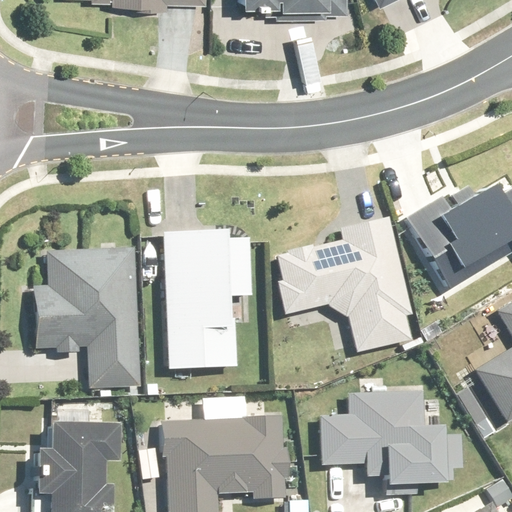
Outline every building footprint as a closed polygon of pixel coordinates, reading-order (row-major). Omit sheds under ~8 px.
[(205,4),(205,0),(89,0),(89,4),(110,5),(110,9),(166,11),(166,4),(205,4)] [(223,0),(224,3),(305,6),(305,20),(326,21),(326,15),(346,16),(346,0),(223,0)] [(446,287),(511,246),(511,189),(500,197),(493,187),(473,199),(468,191),(446,204),(439,193),(402,217),(446,287)] [(286,316),(330,306),(351,318),(358,350),(409,339),(404,317),(411,315),(389,219),(341,230),(343,239),(302,248),(303,253),(279,258),(284,283),(278,284),(286,316)] [(226,230),(162,233),(169,372),(235,369),(231,298),(250,297),(247,242),(227,243),(226,230)] [(139,387),(136,251),(48,252),(48,288),(34,288),(35,349),(57,348),(57,355),(79,355),(79,348),(90,348),(91,388),(139,387)] [(508,423),(511,420),(511,306),(497,315),(511,337),(511,350),(476,372),(508,423)] [(322,416),(322,466),(387,467),(386,488),(452,488),(453,468),(462,468),(462,436),(445,435),(445,427),(437,427),(438,400),(422,400),(422,391),(384,390),(384,380),(360,379),(360,396),(348,396),(348,417),(322,416)] [(205,422),(161,422),(161,451),(140,452),(140,479),(167,479),(167,511),(217,511),(217,493),(251,493),(251,500),(283,500),(283,478),(288,478),(288,447),(281,447),(281,416),(265,416),(265,399),(204,400),(205,422)] [(40,495),(51,496),(50,511),(110,511),(112,489),(104,489),(105,463),(121,464),(122,425),(103,424),(104,411),(53,409),(52,427),(42,426),(40,495)] [(351,469),(330,469),(330,506),(352,505),(351,469)] [(308,511),(309,502),(288,501),(287,511),(308,511)]
